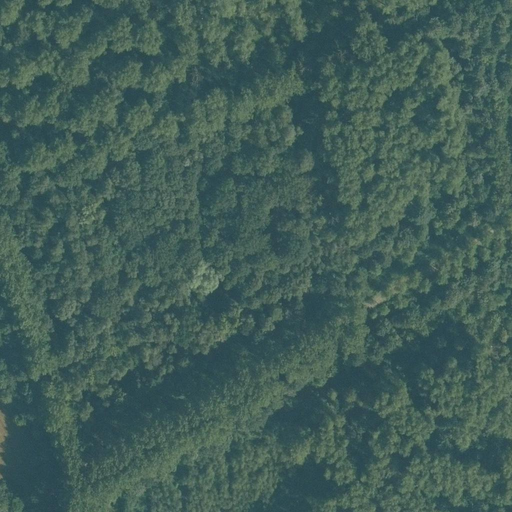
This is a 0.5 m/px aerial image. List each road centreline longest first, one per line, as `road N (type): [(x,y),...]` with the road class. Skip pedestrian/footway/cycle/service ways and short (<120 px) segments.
road 1 (unclassified): [(0,504),(511,213)]
road 2 (track): [(75,511),(0,235)]
